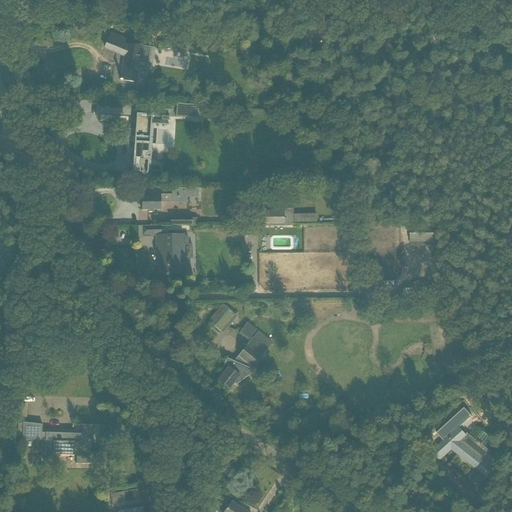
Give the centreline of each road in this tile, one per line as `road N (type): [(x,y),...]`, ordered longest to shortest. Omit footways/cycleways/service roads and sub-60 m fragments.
road 1 (tertiary): [(365,511),(176,390),(145,358),(27,166),(0,95)]
road 2 (track): [(0,140),(14,134),(18,257),(0,373)]
